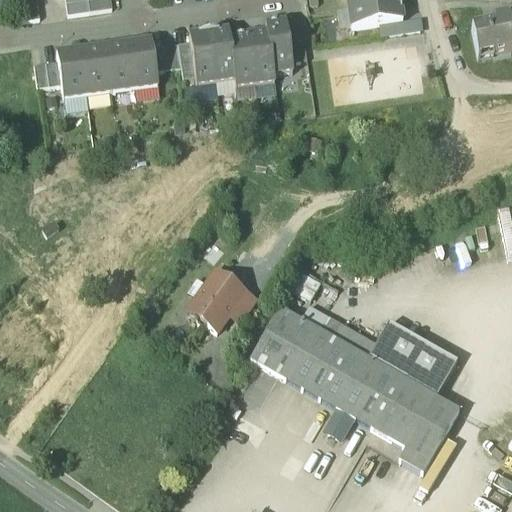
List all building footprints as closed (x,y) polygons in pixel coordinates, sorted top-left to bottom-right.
[(87,7),(86,0),(63,0),(65,10),(87,7)] [(345,0),(348,15),(399,8),(397,0),(345,0)] [(36,3),(14,6),(15,17),(38,14),(36,3)] [(110,4),(87,7),(89,19),(111,16),(110,4)] [(87,7),(65,10),(67,22),(89,19),(87,7)] [(399,8),(348,15),(351,36),(402,28),(399,8)] [(39,26),(38,14),(15,17),(17,29),(39,26)] [(511,28),(507,29),(506,23),(494,26),(495,31),(471,36),(477,63),(491,61),(492,63),(511,59),(511,28)] [(292,80),(285,29),(264,32),(266,40),(272,83),(273,83),(292,80)] [(301,34),(290,36),(294,70),(306,68),(301,34)] [(228,37),(208,40),(215,91),(233,89),(234,88),(228,45),(229,45),(228,37)] [(208,40),(188,43),(195,94),(215,91),(208,40)] [(266,40),(247,42),(254,94),(274,91),(273,83),(272,83),(266,40)] [(229,45),(228,45),(234,88),(233,89),(235,96),(254,94),(247,42),(229,45)] [(151,48),(127,51),(134,98),(157,94),(151,48)] [(127,51),(103,55),(110,101),(134,98),(127,51)] [(177,52),(165,54),(169,78),(180,76),(177,52)] [(165,54),(153,56),(157,79),(169,78),(165,54)] [(103,55),(79,58),(86,104),(110,101),(103,55)] [(79,58),(56,61),(57,69),(60,93),(62,108),(86,104),(79,58)] [(57,69),(45,71),(48,95),(60,93),(57,69)] [(45,71),(33,73),(36,96),(48,95),(45,71)] [(214,280),(205,293),(196,287),(187,300),(195,306),(188,316),(199,323),(196,326),(197,331),(201,334),(206,334),(216,341),(245,301),(214,280)] [(319,335),(280,313),(250,364),(339,416),(356,425),(405,454),(406,454),(436,402),(368,364),(331,342),(319,335)] [(339,328),(328,321),(319,335),(331,342),(339,328)] [(389,327),(376,349),(368,364),(436,402),(457,366),(389,327)] [(376,349),(339,328),(331,342),(368,364),(376,349)] [(436,402),(406,454),(405,454),(399,464),(423,478),(459,416),(436,402)] [(356,425),(339,416),(327,432),(329,439),(337,443),(344,442),(356,425)]
